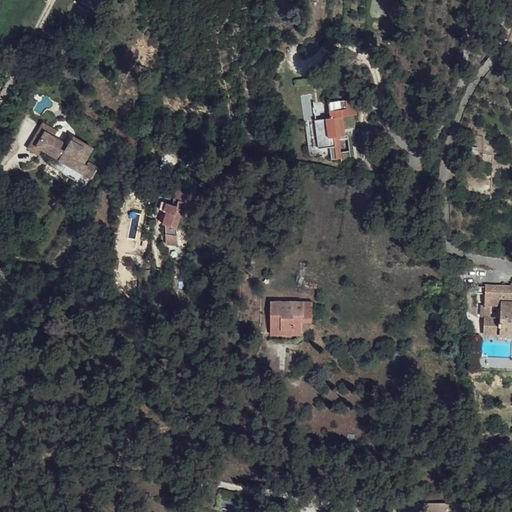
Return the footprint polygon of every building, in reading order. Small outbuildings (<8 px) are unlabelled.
[(81,0),(80,2),(93,9),(98,0),(81,0)] [(356,99),(315,104),(320,149),(331,147),(333,159),(351,157),(351,158),(363,157),(356,99)] [(42,156),(45,151),(37,146),(45,131),(54,137),(57,131),(43,123),(28,148),(41,156),(42,156)] [(45,131),(37,146),(45,151),(51,155),(48,159),(46,163),(78,182),(82,174),(87,166),(84,164),(93,148),(74,137),(69,145),(54,137),(45,131)] [(45,151),(42,156),(48,159),(51,155),(45,151)] [(177,205),(172,204),(162,201),(160,209),(167,211),(162,224),(165,224),(167,243),(179,245),(176,228),(189,187),(178,183),(173,199),(174,199),(178,200),(177,205)] [(91,210),(84,207),(81,216),(88,219),(91,210)] [(149,277),(139,277),(139,291),(150,291),(149,277)] [(484,316),(483,333),(511,333),(511,287),(485,286),(485,293),(484,305),(484,316)] [(271,302),(270,334),(301,334),(301,321),(312,321),(312,303),(271,302)] [(483,367),(510,367),(510,358),(483,358),(483,367)] [(446,511),(447,502),(424,503),(400,502),(398,511),(446,511)]
